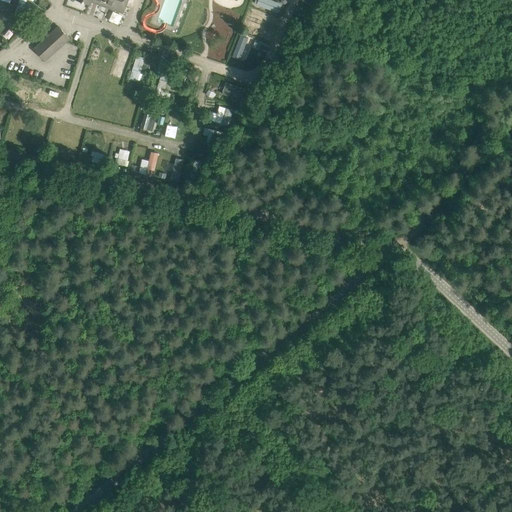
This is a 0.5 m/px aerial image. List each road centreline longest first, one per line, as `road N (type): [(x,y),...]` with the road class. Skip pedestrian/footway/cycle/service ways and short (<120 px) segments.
road 1 (unclassified): [(78,511),(368,271),(382,246)]
road 2 (unclassified): [(382,246),(0,151)]
road 3 (unclassified): [(511,351),(426,272),(382,246)]
road 4 (track): [(396,250),(511,133)]
